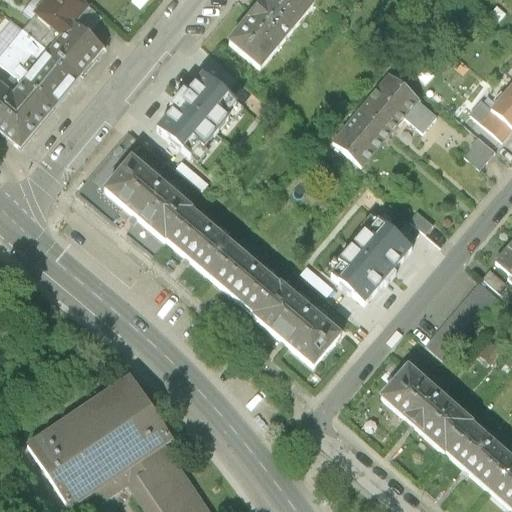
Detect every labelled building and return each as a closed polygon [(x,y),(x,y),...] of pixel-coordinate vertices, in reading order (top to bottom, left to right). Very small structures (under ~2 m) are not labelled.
[(50,0),(35,18),(62,42),(74,28),(88,12),(73,0),(50,0)] [(264,0),(220,54),(254,81),(314,9),(302,0),(264,0)] [(320,0),(302,0),(314,9),(320,0)] [(504,21),(495,14),(488,22),(497,29),(504,21)] [(50,57),(81,84),(105,55),(74,28),(62,42),(50,57)] [(22,87),(55,115),(81,84),(50,57),(49,56),(22,87)] [(236,107),(202,79),(186,99),(182,95),(168,112),(172,115),(156,134),(189,162),(200,150),(203,152),(228,122),(225,120),(236,107)] [(361,115),(388,137),(403,119),(423,136),(436,121),(389,81),(361,115)] [(19,130),(7,144),(20,155),(55,115),(22,87),(12,99),(19,130)] [(12,99),(0,89),(0,138),(7,144),(19,130),(12,99)] [(511,134),(511,91),(491,116),(511,134)] [(501,148),(511,135),(511,134),(491,116),(480,107),(469,120),(501,148)] [(360,170),(388,137),(361,115),(333,147),(360,170)] [(480,174),(495,157),(478,143),(464,160),(480,174)] [(103,197),(163,247),(190,215),(130,165),(103,197)] [(234,252),(190,215),(163,247),(207,284),(234,252)] [(340,269),(330,282),(364,310),(411,254),(377,225),(367,238),(364,235),(337,267),(340,269)] [(511,279),(511,249),(497,266),(511,279)] [(279,290),(234,252),(207,284),(252,322),(279,290)] [(490,275),(482,283),(500,299),(508,291),(490,275)] [(481,286),(426,349),(442,363),(497,300),(481,286)] [(338,341),(279,290),(252,322),(282,347),(286,351),(312,373),(338,341)] [(411,430),(443,457),(469,428),(406,374),(381,404),(407,426),(411,430)] [(69,511),(88,511),(128,486),(120,473),(159,446),(170,440),(131,381),(28,449),(69,511)] [(466,478),(488,496),(511,467),(511,465),(469,428),(443,457),(466,478)] [(203,511),(159,446),(120,473),(128,486),(145,511),(203,511)] [(511,511),(511,467),(488,496),(506,511),(511,511)]
